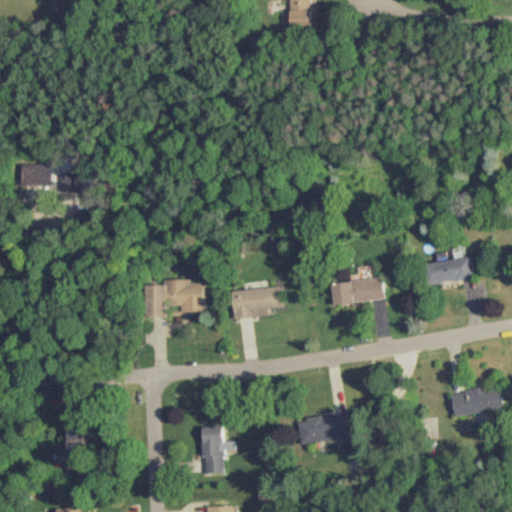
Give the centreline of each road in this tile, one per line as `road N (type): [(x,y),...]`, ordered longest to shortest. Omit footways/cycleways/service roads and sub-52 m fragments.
road 1 (residential): [(511,327),(260,370),(154,375)]
road 2 (residential): [(154,375),(74,373),(48,335),(37,280),(0,221)]
road 3 (residential): [(158,511),(154,375)]
